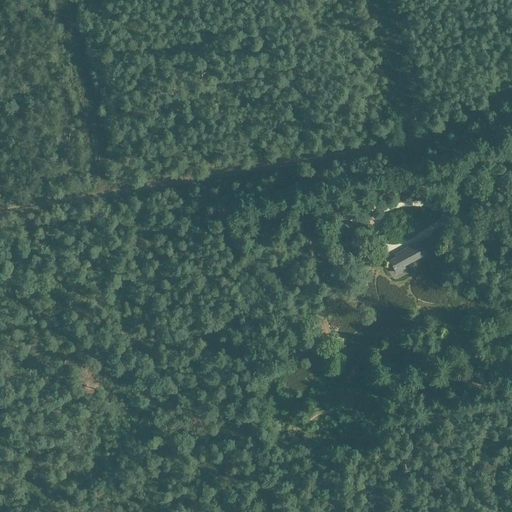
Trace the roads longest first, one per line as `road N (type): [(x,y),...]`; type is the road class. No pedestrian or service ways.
road 1 (track): [(511,97),(379,149),(0,211)]
road 2 (track): [(104,194),(64,0)]
road 3 (track): [(413,141),(377,0)]
